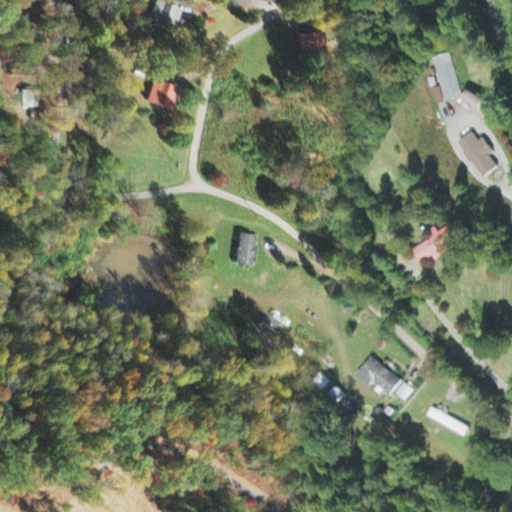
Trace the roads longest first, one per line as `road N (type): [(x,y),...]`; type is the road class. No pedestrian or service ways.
road 1 (residential): [(511,418),(444,373),(297,231),(260,208),(199,183),(127,195),(63,192),(55,176),(60,58),(26,45),(0,60)]
road 2 (residential): [(199,183),(218,57),(265,20),(271,0)]
